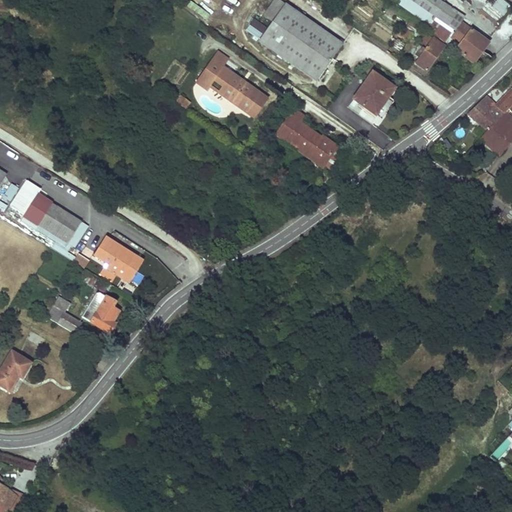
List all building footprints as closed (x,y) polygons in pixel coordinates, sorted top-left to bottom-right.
[(273,21),(259,42),(317,83),(343,44),(280,0),(273,0),(264,14),(273,21)] [(430,17),(432,15),(410,0),(400,0),(398,4),(426,23),(430,17)] [(410,0),(432,15),(436,18),(445,4),(447,0),(410,0)] [(496,0),(491,7),(505,17),(511,7),(500,0),(496,0)] [(189,2),(185,9),(204,21),(209,14),(189,2)] [(464,18),(445,4),(436,18),(455,31),(464,18)] [(492,9),(485,17),(497,26),(503,18),(492,9)] [(424,27),(428,30),(443,41),(444,42),(449,36),(450,34),(441,27),(441,26),(430,17),(426,23),(424,27)] [(258,41),(266,27),(252,19),(244,33),(258,41)] [(404,28),(399,36),(400,37),(406,41),(411,34),(422,42),(419,47),(423,49),(417,57),(420,59),(416,65),(427,73),(445,48),(427,35),(427,34),(410,22),(405,29),(404,28)] [(463,25),(452,39),(461,45),(456,51),(473,64),(488,43),(463,25)] [(38,39),(18,27),(13,34),(33,47),(38,39)] [(444,42),(456,51),(461,45),(452,39),(449,36),(444,42)] [(390,40),(388,43),(399,51),(406,41),(400,37),(398,40),(395,38),(392,41),(390,40)] [(211,61),(195,83),(206,91),(208,88),(222,68),(211,61)] [(222,68),(208,88),(246,114),(260,95),(222,68)] [(373,74),(354,101),(376,117),(389,98),(395,89),(373,74)] [(467,114),(487,131),(509,110),(511,106),(511,91),(510,89),(496,106),(484,97),(467,114)] [(260,95),(246,114),(253,119),(266,99),(260,95)] [(179,97),(174,104),(185,110),(190,103),(179,97)] [(395,102),(389,98),(376,117),(382,121),(395,102)] [(487,131),(480,139),(499,157),(511,141),(511,118),(510,117),(511,114),(511,112),(509,110),(487,131)] [(294,111),(291,116),(301,123),(304,118),(294,111)] [(325,142),(300,124),(301,123),(291,116),(277,135),(323,167),(324,166),(332,172),(343,155),(335,150),(336,148),(326,141),(325,142)] [(365,162),(353,153),(350,158),(362,166),(365,162)] [(9,184),(1,200),(9,205),(18,189),(9,184)] [(308,184),(299,193),(308,199),(315,191),(308,184)] [(37,194),(24,217),(68,244),(81,222),(37,194)] [(24,217),(21,221),(65,249),(68,244),(24,217)] [(81,222),(68,244),(75,248),(88,226),(81,222)] [(134,255),(104,236),(92,254),(105,262),(98,272),(110,279),(114,273),(120,277),(134,255)] [(81,261),(54,244),(51,248),(78,265),(81,261)] [(134,255),(120,277),(126,281),(140,258),(134,255)] [(135,273),(131,284),(139,286),(143,275),(135,273)] [(87,275),(83,281),(102,292),(105,286),(87,275)] [(95,295),(82,318),(109,334),(115,325),(111,323),(117,311),(111,308),(114,303),(98,294),(95,295)] [(59,298),(47,319),(75,335),(81,324),(64,313),(70,304),(59,298)] [(10,352),(0,369),(0,386),(7,391),(16,376),(20,378),(29,363),(10,352)] [(501,458),(497,463),(502,468),(506,463),(501,458)] [(0,501),(8,505),(9,507),(16,494),(7,489),(0,501)]
